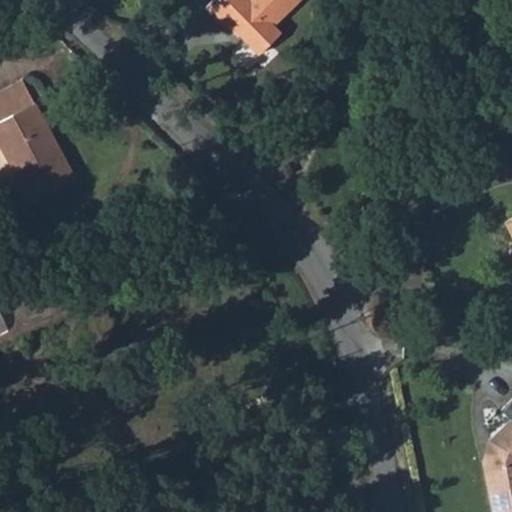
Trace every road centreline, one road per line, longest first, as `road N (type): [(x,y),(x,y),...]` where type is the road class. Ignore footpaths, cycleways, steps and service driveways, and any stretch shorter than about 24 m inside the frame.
road 1 (unclassified): [(394,511),(370,395),(321,277),(222,163),(44,0)]
road 2 (track): [(279,221),(320,120),(336,0)]
